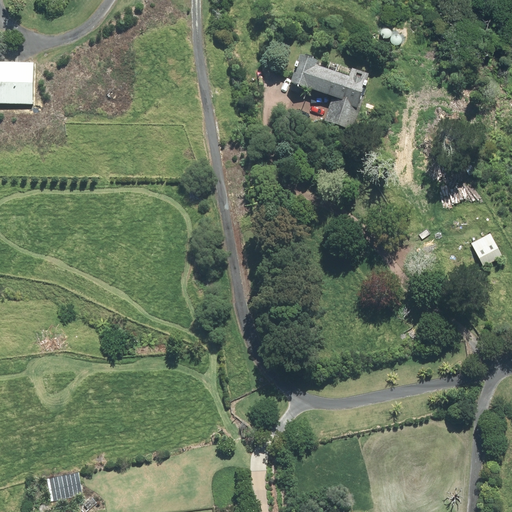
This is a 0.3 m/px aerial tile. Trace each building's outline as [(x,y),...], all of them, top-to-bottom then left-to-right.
[(304,90),(331,99),(324,121),(353,131),(360,109),(357,109),(368,75),(350,69),(347,78),(313,67),(315,61),(299,56),(288,90),(303,95),(304,90)] [(0,104),(32,105),(32,63),(0,62),(0,104)] [(416,191),(424,189),(423,182),(414,184),(416,191)] [(502,259),(492,239),(473,249),(483,268),(502,259)] [(77,473),(46,480),(51,502),(81,495),(77,473)]
